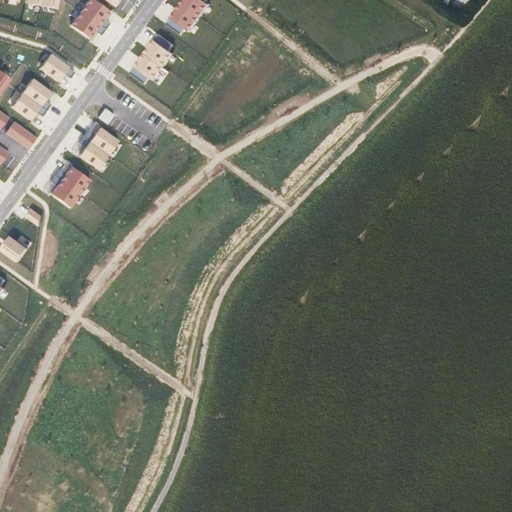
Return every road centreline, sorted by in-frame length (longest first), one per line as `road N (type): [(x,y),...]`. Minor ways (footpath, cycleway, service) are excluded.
road 1 (track): [(0,479),(75,315),(156,214),(220,157),(341,87),(400,55),(422,50),(437,59)]
road 2 (residential): [(155,0),(0,214)]
